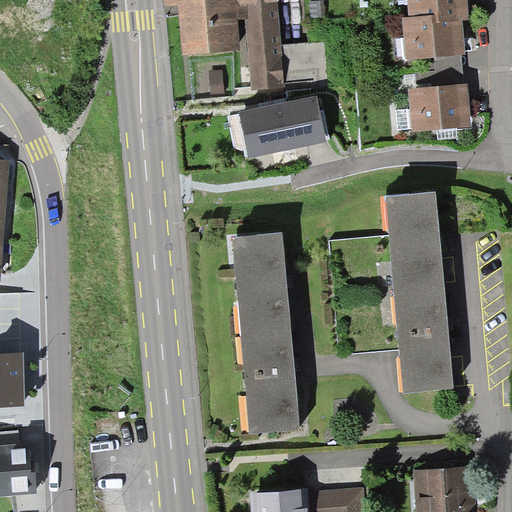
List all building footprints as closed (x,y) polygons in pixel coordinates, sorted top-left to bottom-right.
[(327,88),(324,44),(282,46),(278,0),(166,0),(167,10),(181,9),(184,57),(242,53),(240,23),(248,22),(253,93),(327,88)] [(408,0),(410,20),(437,18),(437,25),(463,23),(469,22),(467,0),(408,0)] [(437,18),(410,20),(403,20),(406,62),(435,60),(462,58),(466,58),(463,23),(437,25),(437,18)] [(462,58),(435,60),(438,89),(464,88),(462,58)] [(223,71),(209,72),(212,97),(225,95),(223,71)] [(472,131),(469,87),(464,88),(438,89),(409,91),(412,135),(472,131)] [(321,113),(318,99),(282,106),(229,117),(235,148),(243,151),(245,159),(248,159),(249,164),(327,147),(326,141),(331,140),(325,112),(321,113)] [(0,280),(10,160),(0,159),(0,280)] [(436,191),(386,196),(403,391),(453,387),(448,322),(440,239),(436,191)] [(281,237),(232,240),(250,437),(298,432),(293,370),(285,276),(281,237)] [(0,408),(24,408),(23,352),(0,352),(0,408)] [(18,431),(0,432),(0,497),(37,494),(34,464),(30,465),(28,446),(20,447),(18,431)] [(477,511),(475,470),(414,473),(416,511),(477,511)] [(365,511),(364,490),(309,493),(310,511),(365,511)] [(302,511),(301,493),(250,495),(250,511),(302,511)]
